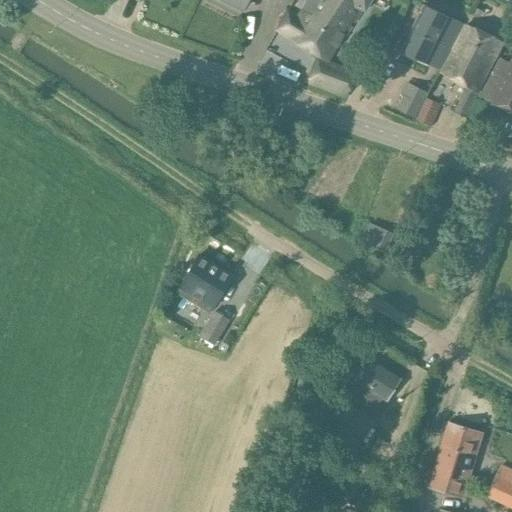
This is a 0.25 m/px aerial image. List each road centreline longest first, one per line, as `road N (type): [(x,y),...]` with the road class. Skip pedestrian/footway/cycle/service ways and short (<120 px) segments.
road 1 (secondary): [(348,127),(163,60),(42,0)]
road 2 (secondary): [(511,171),(348,127)]
road 3 (residential): [(418,1),(348,127)]
